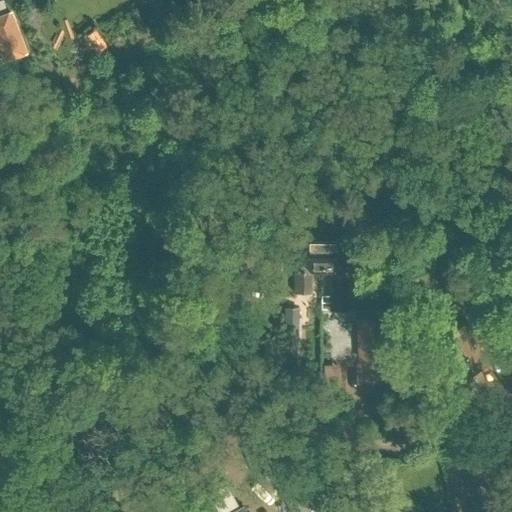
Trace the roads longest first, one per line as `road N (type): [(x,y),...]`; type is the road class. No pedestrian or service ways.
road 1 (unclassified): [(320,0),(326,75),(304,143),(277,208),(117,491)]
road 2 (unclassified): [(117,491),(188,450),(266,424),(372,441),(441,423),(489,455)]
